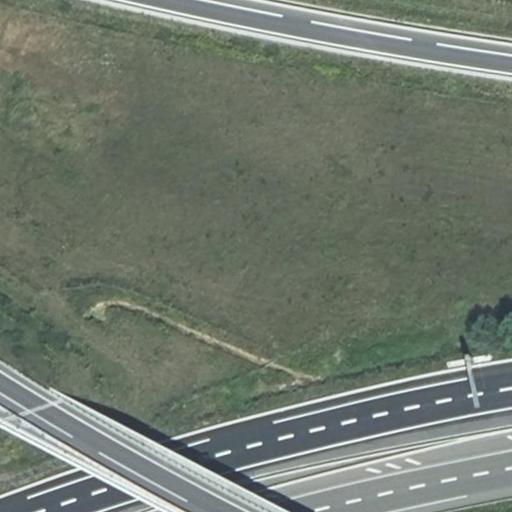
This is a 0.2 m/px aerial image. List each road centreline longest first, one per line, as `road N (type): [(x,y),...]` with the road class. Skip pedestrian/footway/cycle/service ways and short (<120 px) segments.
road 1 (motorway): [(511,391),(263,448),(50,511)]
road 2 (motorway): [(511,66),(156,0)]
road 3 (motorway): [(0,384),(222,511)]
road 4 (motorway): [(312,511),(511,468)]
